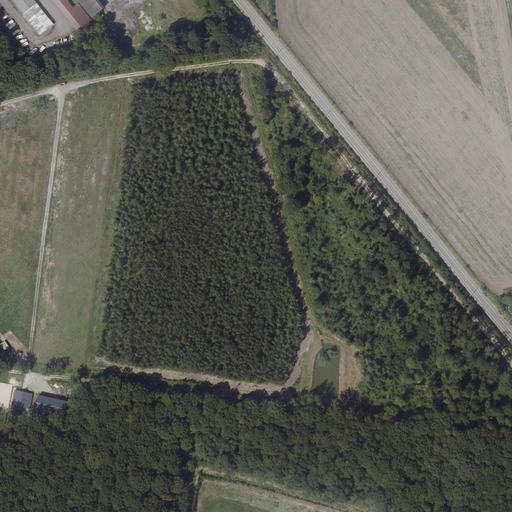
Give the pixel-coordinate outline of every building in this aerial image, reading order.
[(34,4),(31,0),(8,0),(20,14),(34,4)] [(48,0),(74,32),(82,26),(61,0),(48,0)] [(60,40),(63,46),(69,44),(66,37),(60,40)] [(59,38),(38,46),(41,53),(61,44),(59,38)] [(29,56),(36,54),(33,47),(26,50),(29,56)] [(5,351),(9,347),(4,341),(0,345),(5,351)] [(15,390),(11,405),(29,410),(33,394),(15,390)] [(67,402),(39,396),(35,413),(63,420),(67,402)]
